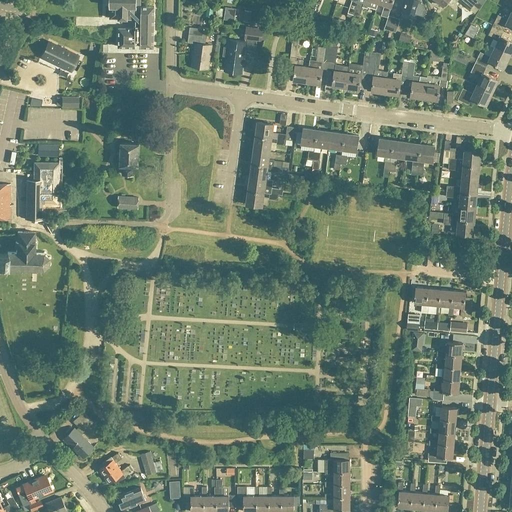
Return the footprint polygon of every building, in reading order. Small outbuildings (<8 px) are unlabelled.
[(110,0),(110,19),(136,19),(135,29),(119,29),(118,48),(135,48),(135,44),(140,44),(140,48),(153,48),(154,7),(141,7),(140,0),(110,0)] [(353,16),(357,2),(352,0),(347,14),(353,16)] [(376,10),(378,4),(379,0),(364,0),(363,4),(357,2),(353,16),(359,18),(362,8),(366,9),(367,7),(376,10)] [(393,0),(379,0),(378,4),(384,6),(381,17),(387,19),(384,30),(389,32),(394,18),(388,16),(391,8),(393,0)] [(415,0),(406,0),(401,17),(407,19),(409,14),(423,18),(426,9),(423,8),(425,4),(420,3),(420,1),(415,0)] [(435,0),(436,1),(442,6),(443,7),(448,1),(451,4),(456,4),(459,1),(470,10),(474,6),(466,0),(435,0)] [(511,28),(511,12),(508,21),(498,16),(493,26),(503,31),(506,25),(511,28)] [(394,18),(389,32),(395,34),(399,20),(394,18)] [(503,31),(493,26),(488,36),(498,41),(494,49),(509,57),(511,50),(511,41),(501,36),(503,31)] [(206,37),(202,36),(203,30),(190,28),(188,43),(194,44),(191,67),(208,69),(211,45),(204,44),(206,37)] [(243,38),(247,39),(249,39),(249,43),(246,42),(228,40),(227,47),(224,47),(223,56),(226,56),(224,71),(241,74),(244,51),(255,52),(256,40),(260,41),(261,30),(244,28),(243,38)] [(377,31),(371,30),(369,36),(376,38),(377,31)] [(296,58),(299,38),(293,37),(290,57),(296,58)] [(47,42),(40,57),(48,61),(48,60),(53,62),(53,63),(71,72),(78,57),(47,42)] [(503,70),(509,57),(494,49),(490,58),(480,53),(475,63),(486,68),(489,63),(503,70)] [(354,74),(348,73),(346,88),(359,90),(361,75),(368,76),(370,57),(364,56),(362,70),(355,69),(354,74)] [(370,57),(368,76),(374,76),(372,92),(385,94),(387,78),(388,72),(378,71),(379,66),(375,66),(376,58),(370,57)] [(293,81),(306,83),(309,68),(302,67),(303,61),(296,60),(293,81)] [(309,68),(306,83),(320,85),(322,70),(323,63),(310,61),(309,68)] [(393,79),(387,78),(385,94),(399,95),(401,76),(407,76),(409,63),(404,62),(402,75),(393,74),(393,79)] [(411,97),(424,99),(427,78),(413,76),(415,63),(409,63),(407,76),(413,77),(411,97)] [(476,87),(491,94),(498,81),(483,74),(486,68),(475,63),(470,73),(481,78),(476,87)] [(339,87),(346,88),(348,73),(349,67),(335,65),(332,86),(333,87),(333,88),(333,89),(339,89),(339,88),(339,87)] [(427,76),(427,78),(424,99),(438,101),(440,81),(446,82),(448,68),(442,67),(441,77),(427,76)] [(485,106),(491,94),(476,87),(473,95),(462,90),(457,100),(468,105),(471,99),(485,106)] [(78,107),(78,98),(62,98),(62,107),(78,107)] [(256,136),(271,138),(273,124),(258,122),(256,136)] [(278,134),(277,139),(285,140),(292,141),(294,128),(287,127),(286,135),(278,134)] [(301,143),(315,145),(317,130),(303,128),(301,143)] [(315,145),(329,147),(331,132),(317,130),(315,145)] [(329,147),(343,149),(345,134),(331,132),(329,147)] [(345,134),(343,149),(357,151),(359,136),(345,134)] [(269,152),(271,138),(256,136),(254,150),(269,152)] [(383,171),(389,172),(390,163),(391,156),(393,140),(379,138),(378,147),(377,154),(385,155),(383,171)] [(391,156),(404,158),(406,142),(393,140),(391,156)] [(411,175),(416,175),(420,144),(406,142),(404,158),(413,159),(411,175)] [(138,167),(139,144),(121,143),(119,166),(123,166),(123,174),(133,175),(134,167),(138,167)] [(434,146),(420,144),(416,175),(422,176),(424,161),(432,162),(434,146)] [(268,160),(269,152),(254,150),(252,163),(267,166),(282,168),(283,163),(268,160)] [(435,153),(436,162),(443,160),(442,151),(435,153)] [(449,164),(458,165),(463,165),(478,167),(480,153),(464,151),(463,160),(450,158),(449,164)] [(334,164),(334,171),(339,172),(340,165),(342,156),(336,155),(335,164),(334,164)] [(33,180),(26,180),(25,219),(31,220),(31,222),(37,222),(37,220),(42,220),(43,196),(58,196),(58,163),(33,162),(33,180)] [(282,168),(267,166),(252,163),(250,177),(265,179),(266,171),(281,173),(282,168)] [(477,180),(478,167),(463,165),(462,179),(477,180)] [(248,191),(263,193),(269,194),(278,195),(278,190),(271,189),(272,180),(265,179),(250,177),(248,191)] [(477,180),(462,179),(460,193),(476,194),(477,180)] [(0,220),(9,220),(9,185),(0,184),(0,220)] [(261,207),(263,193),(248,191),(246,205),(261,207)] [(460,193),(456,192),(447,191),(446,197),(460,198),(459,206),(475,208),(476,194),(460,193)] [(138,209),(138,198),(118,196),(117,208),(138,209)] [(475,208),(459,206),(458,220),(473,222),(475,208)] [(472,236),(473,222),(458,220),(456,234),(472,236)] [(34,234),(16,233),(16,242),(15,243),(16,245),(15,254),(6,254),(6,255),(0,255),(0,267),(6,268),(6,270),(42,271),(47,267),(47,260),(41,254),(34,254),(34,234)] [(415,288),(414,304),(421,304),(421,313),(427,314),(427,313),(428,305),(426,305),(428,289),(415,288)] [(441,306),(439,306),(440,290),(428,289),(426,305),(428,305),(436,306),(435,314),(440,315),(441,306)] [(439,306),(441,306),(448,307),(447,316),(452,316),(453,307),(451,307),(452,291),(440,290),(439,306)] [(461,308),(460,317),(471,318),(472,299),(465,298),(465,292),(452,291),(451,307),(453,307),(461,308)] [(423,329),(437,330),(437,322),(424,321),(423,329)] [(419,324),(408,323),(407,330),(418,331),(419,324)] [(450,323),(449,332),(466,333),(467,325),(450,323)] [(421,352),(422,343),(423,334),(413,333),(412,342),(411,351),(421,352)] [(445,357),(446,355),(462,357),(463,344),(447,342),(446,352),(437,351),(437,356),(445,357)] [(460,369),(462,357),(446,355),(445,357),(445,365),(436,364),(435,369),(444,369),(444,367),(460,369)] [(444,367),(444,369),(444,377),(435,376),(434,381),(443,382),(443,380),(459,381),(460,369),(444,367)] [(416,378),(415,388),(424,389),(425,379),(416,378)] [(458,394),(459,381),(443,380),(443,382),(442,389),(434,389),(433,393),(443,394),(443,392),(458,394)] [(409,399),(407,417),(411,418),(415,418),(416,407),(417,399),(409,399)] [(440,420),(456,421),(457,409),(441,407),(440,417),(431,416),(431,421),(440,422),(440,420)] [(83,458),(93,448),(80,435),(92,422),(83,413),(73,423),(78,428),(75,430),(74,429),(64,439),(83,458)] [(455,434),(456,421),(440,420),(440,422),(439,429),(430,429),(430,433),(438,434),(439,432),(455,434)] [(437,445),(454,446),(455,434),(439,432),(438,434),(438,442),(429,441),(429,446),(437,446),(437,445)] [(452,459),(454,446),(437,445),(437,446),(437,454),(428,453),(427,458),(429,458),(437,459),(437,457),(452,459)] [(314,451),(303,451),(303,460),(314,460),(314,451)] [(150,452),(140,455),(143,466),(154,463),(150,452)] [(99,470),(104,477),(118,467),(115,463),(122,459),(118,453),(111,458),(102,464),(104,466),(99,470)] [(334,473),(350,473),(350,460),(345,460),(345,454),(331,454),(331,461),(325,461),(325,475),(334,475),(334,473)] [(154,463),(143,466),(146,475),(162,471),(159,461),(154,463)] [(118,467),(104,477),(109,484),(114,481),(115,483),(125,477),(131,472),(133,470),(130,465),(128,467),(127,467),(121,471),(118,467)] [(334,484),(350,484),(350,473),(334,473),(334,475),(334,482),(325,482),(325,487),(334,487),(334,484)] [(23,506),(30,503),(29,501),(53,491),(46,477),(44,476),(22,485),(22,486),(15,489),(23,506)] [(221,488),(222,488),(222,480),(216,480),(216,487),(214,487),(214,496),(214,497),(216,497),(215,511),(228,511),(229,507),(235,507),(235,496),(228,496),(221,496),(221,488)] [(170,490),(180,490),(179,482),(169,482),(170,490)] [(412,492),(410,492),(402,492),(403,483),(398,482),(397,492),(399,492),(398,507),(410,509),(412,492)] [(334,498),(350,498),(350,484),(334,484),(334,487),(334,495),(325,495),(325,499),(334,499),(334,498)] [(424,494),(422,493),(414,493),(415,484),(411,484),(410,492),(412,492),(410,509),(423,510),(424,494)] [(436,495),(435,495),(427,494),(428,485),(423,485),(422,493),(424,494),(423,510),(435,511),(436,495)] [(435,486),(435,495),(436,495),(435,511),(448,511),(449,496),(439,495),(440,486),(435,486)] [(202,497),(202,496),(194,496),(194,487),(189,488),(189,497),(191,497),(190,511),(203,511),(204,497),(202,497)] [(203,511),(215,511),(216,497),(214,497),(214,496),(206,496),(206,487),(202,487),(202,496),(202,497),(204,497),(203,511)] [(256,511),(256,496),(254,496),(247,496),(247,487),(237,487),(237,507),(243,507),(243,511),(256,511)] [(254,487),(254,496),(256,496),(256,511),(268,511),(268,496),(267,496),(259,496),(259,487),(254,487)] [(268,511),(280,511),(281,496),(279,496),(271,496),(271,487),(267,487),(267,496),(268,496),(268,511)] [(281,496),(280,511),(293,511),(294,496),(284,496),(284,487),(279,487),(279,496),(281,496)] [(146,501),(140,488),(119,496),(120,500),(119,501),(122,510),(146,501)] [(46,511),(48,511),(66,511),(61,498),(44,504),(46,511)] [(334,498),(334,499),(334,505),(320,505),(319,511),(334,511),(334,510),(350,510),(350,498),(334,498)] [(30,511),(31,511),(42,508),(40,501),(28,505),(30,511)]
